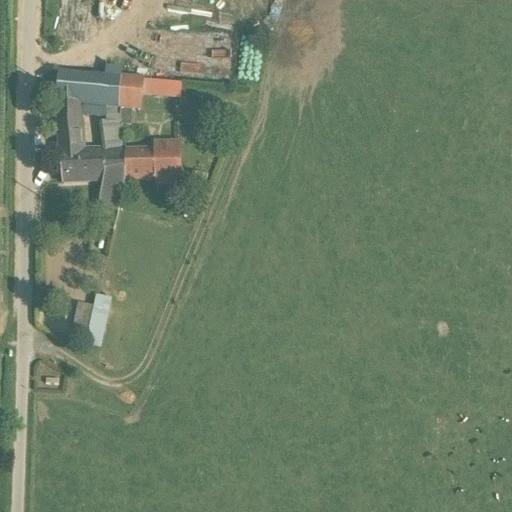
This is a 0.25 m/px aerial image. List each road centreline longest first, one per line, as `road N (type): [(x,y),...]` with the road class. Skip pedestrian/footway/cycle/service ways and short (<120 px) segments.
road 1 (track): [(209,105),(237,109),(242,131),(141,369),(104,383),(57,355)]
road 2 (residential): [(29,0),(24,335)]
road 3 (unclassified): [(24,335),(17,511)]
